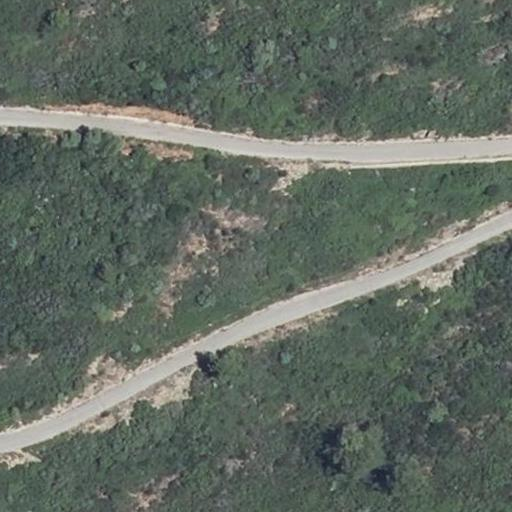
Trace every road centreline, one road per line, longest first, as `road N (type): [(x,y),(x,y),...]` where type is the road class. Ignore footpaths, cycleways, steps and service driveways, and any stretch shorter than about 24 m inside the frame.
road 1 (unclassified): [(0,439),(50,429),(349,283),(511,223)]
road 2 (unclassified): [(511,142),(417,151),(301,148),(0,116)]
